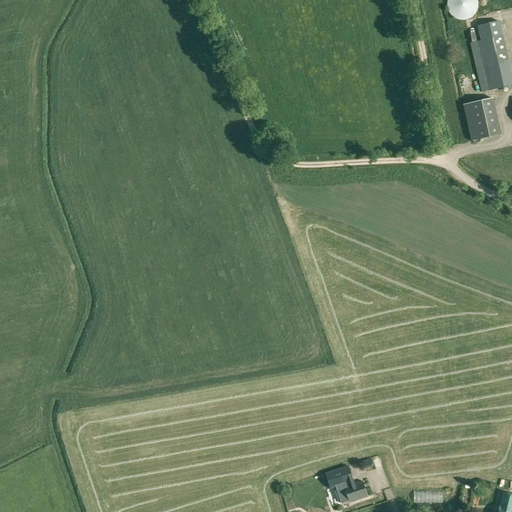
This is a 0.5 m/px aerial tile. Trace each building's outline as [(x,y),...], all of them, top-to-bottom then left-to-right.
[(478,7),(478,5),(478,2),(477,0),(448,0),(448,2),(447,5),(448,7),(448,10),(449,12),(450,14),(452,16),(454,17),(456,19),(458,19),(460,20),(463,20),(465,20),(467,19),(470,19),(472,17),(473,16),(475,14),(476,12),(477,10),(478,7)] [(509,61),(501,25),(478,30),(480,41),(471,43),(482,93),(511,86),(511,77),(508,61),(509,61)] [(469,110),(476,139),(500,134),(492,104),(469,110)] [(330,485),(331,488),(351,481),(354,480),(349,466),(326,474),(326,476),(328,480),(330,485)] [(345,488),(350,503),(367,497),(362,481),(345,488)] [(439,498),(439,490),(412,490),(412,498),(439,498)] [(511,511),(511,494),(503,492),(498,511),(511,511)] [(327,500),(330,508),(343,503),(340,495),(327,500)]
